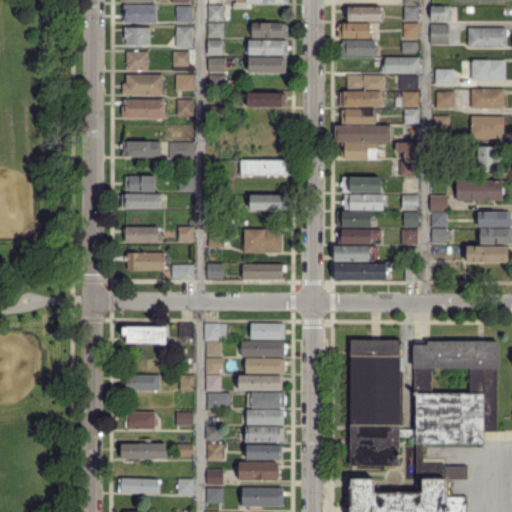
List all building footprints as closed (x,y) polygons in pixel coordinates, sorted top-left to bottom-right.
[(247,9),(234,9),(234,4),(236,4),(235,0),(288,0),(288,3),(247,3),(247,9)] [(122,23),(122,13),(124,13),(124,5),(155,5),(156,23),(122,23)] [(208,21),(208,6),(223,6),(224,21),(208,21)] [(418,21),(405,21),(405,7),(418,8),(418,21)] [(449,20),(432,20),(432,7),(449,8),(449,20)] [(177,22),(177,8),(192,8),(192,22),(177,22)] [(380,20),(347,20),(347,8),(381,8),(380,20)] [(252,38),(252,24),(281,23),(281,24),(285,25),(285,27),(288,27),(288,30),(287,30),(287,35),(285,35),(285,37),(281,37),(252,38)] [(404,38),(404,25),(418,24),(418,38),(404,38)] [(223,38),(208,37),(208,25),(223,25),(223,38)] [(368,36),(338,36),(338,30),(337,30),(337,28),(339,28),(339,25),(371,26),(371,33),(368,33),(368,36)] [(432,43),(432,26),(448,26),(448,43),(432,43)] [(126,44),(126,38),(124,38),(125,28),(148,28),(148,44),(126,44)] [(191,47),(177,46),(177,28),(191,28),(191,47)] [(506,47),(469,47),(469,29),(506,29),(506,31),(508,31),(508,37),(506,37),(506,47)] [(287,56),(249,55),(249,41),(286,41),(286,47),(290,47),(290,50),(287,50),(287,56)] [(374,55),(342,55),(342,48),(340,48),(340,45),(342,45),(342,41),(374,41),(374,48),(376,48),(376,51),(374,51),(374,55)] [(222,54),(208,54),(208,42),(222,42),(222,54)] [(416,52),(402,52),(402,43),(416,44),(416,52)] [(140,72),(137,72),(137,69),(126,69),(126,52),(135,52),(135,51),(138,51),(138,52),(147,52),(147,69),(140,69),(140,72)] [(188,71),(174,70),(174,53),(189,53),(189,66),(188,67),(188,71)] [(222,67),(208,67),(208,59),(223,59),(222,67)] [(249,73),(249,59),(285,59),(285,73),(249,73)] [(418,72),(385,72),(382,72),(382,69),(385,69),(385,59),(418,59),(418,72)] [(504,81),(472,81),(472,61),(505,61),(504,81)] [(452,84),(436,84),(436,70),(452,70),(452,84)] [(163,94),(123,94),(123,84),(126,84),(127,75),(162,76),(163,94)] [(194,90),(177,90),(176,76),(194,76),(194,90)] [(209,89),(209,76),(224,76),(224,89),(209,89)] [(347,90),(348,76),(385,76),(385,90),(347,90)] [(400,90),(400,77),(417,77),(417,90),(400,90)] [(472,108),(472,90),(503,90),(503,108),(472,108)] [(340,106),(340,92),(382,92),(381,106),(340,106)] [(222,107),(209,107),(209,93),(222,93),(222,107)] [(418,107),(403,106),(403,93),(418,93),(418,107)] [(453,107),(437,107),(437,93),(453,93),(453,107)] [(286,106),(247,106),(247,94),(286,95),(286,106)] [(181,118),(176,118),(176,115),(178,115),(178,100),(193,100),(193,116),(181,116),(181,118)] [(164,118),(124,118),(122,115),(123,108),(125,106),(125,101),(163,101),(164,118)] [(208,108),(225,109),(225,124),(209,124),(208,108)] [(418,124),(405,124),(405,110),(419,110),(418,124)] [(375,125),(342,125),(342,111),(375,111),(375,125)] [(439,137),(433,137),(433,117),(449,117),(448,131),(439,131),(439,137)] [(503,138),(472,138),(471,117),(503,117),(503,121),(506,121),(506,130),(503,130),(503,138)] [(335,141),(335,126),(390,126),(390,127),(392,127),(392,134),(390,134),(390,141),(335,141)] [(246,141),(246,128),(286,128),(286,141),(246,141)] [(123,157),(123,149),(120,149),(120,145),(123,145),(123,143),(160,143),(160,157),(123,157)] [(193,160),(169,159),(170,143),(193,143),(193,160)] [(376,159),(341,158),(341,144),(376,144),(376,150),(381,150),(381,157),(376,156),(376,159)] [(419,160),(404,159),(405,151),(396,151),(396,144),(419,144),(419,160)] [(220,158),(207,158),(207,145),(220,145),(220,158)] [(496,170),(477,170),(477,147),(497,147),(497,154),(499,155),(499,163),(497,163),(496,170)] [(241,175),(241,161),(290,161),(290,175),(241,175)] [(400,175),(400,163),(419,162),(419,175),(400,175)] [(436,176),(436,165),(453,165),(453,175),(436,176)] [(153,191),(129,191),(126,190),(126,177),(129,177),(154,177),(153,191)] [(193,192),(179,192),(179,185),(176,185),(176,178),(194,178),(193,192)] [(342,192),(342,187),(340,187),(340,183),(342,183),(342,178),(380,178),(380,192),(342,192)] [(223,192),(210,192),(210,180),(223,180),(223,192)] [(457,200),(457,182),(502,182),(502,190),(504,190),(504,195),(501,195),(501,200),(457,200)] [(160,208),(122,208),(122,194),(161,194),(160,208)] [(250,210),(250,196),(287,197),(287,210),(250,210)] [(382,210),(345,209),(345,205),(344,205),(342,205),(342,201),(344,201),(344,196),(382,196),(382,202),(386,202),(386,206),(382,206),(382,210)] [(417,209),(402,209),(402,196),(417,196),(417,209)] [(446,211),(431,211),(431,196),(446,196),(446,211)] [(478,226),(478,213),(510,212),(510,215),(511,215),(511,220),(510,220),(510,226),(478,226)] [(337,227),(337,213),(370,213),(370,227),(337,227)] [(417,226),(404,226),(404,213),(418,213),(417,226)] [(445,226),(432,226),(432,213),(445,213),(445,226)] [(157,242),(125,241),(125,227),(157,227),(157,242)] [(193,242),(179,242),(179,227),(193,227),(193,242)] [(209,247),(209,228),(223,228),(223,247),(209,247)] [(245,253),(245,230),(282,230),(281,253),(245,253)] [(370,244),(338,244),(338,236),(336,236),(336,233),(338,234),(338,230),(383,230),(383,234),(380,234),(380,239),(370,239),(370,244)] [(447,243),(432,243),(432,230),(447,230),(447,243)] [(511,240),(511,244),(478,244),(478,230),(511,230),(511,240)] [(402,243),(402,231),(417,231),(417,243),(402,243)] [(507,262),(467,261),(466,247),(507,247),(507,262)] [(374,262),(335,262),(335,248),(374,248),(374,262)] [(417,258),(403,257),(403,248),(417,248),(417,258)] [(168,269),(164,269),(164,268),(128,268),(128,261),(125,261),(125,257),(127,257),(127,253),(163,253),(163,266),(168,266),(168,269)] [(222,277),(206,277),(206,263),(222,263),(222,277)] [(335,280),(335,264),(384,265),(384,263),(391,263),(390,271),(386,271),(386,280),(335,280)] [(171,278),(171,264),(193,264),(193,278),(171,278)] [(243,280),(243,264),(282,265),(282,266),(286,266),(286,272),(282,272),(282,280),(243,280)] [(419,280),(405,280),(405,265),(419,265),(419,280)] [(193,338),(180,338),(180,324),(193,325),(193,338)] [(219,341),(206,341),(206,324),(218,324),(218,325),(225,325),(225,339),(219,339),(219,341)] [(283,338),(251,338),(251,324),(283,324),(283,338)] [(165,343),(126,342),(126,336),(122,336),(123,327),(165,327),(165,343)] [(241,356),(241,341),(284,342),(284,345),(287,345),(287,349),(285,349),(285,355),(284,355),(284,356),(241,356)] [(351,465),(351,341),(401,341),(400,465),(351,465)] [(221,356),(207,356),(207,342),(221,342),(221,356)] [(424,488),(417,488),(416,394),(414,394),(414,346),(427,346),(427,342),(497,342),(497,431),(484,431),(483,444),(423,444),(423,464),(446,464),(446,467),(466,466),(466,479),(445,480),(424,479),(424,488)] [(219,374),(207,374),(208,359),(222,359),(222,369),(219,369),(219,374)] [(284,373),(246,373),(246,359),(285,359),(285,367),(287,367),(287,371),(285,371),(284,373)] [(158,389),(124,389),(125,376),(159,376),(158,389)] [(193,390),(180,390),(180,376),(193,376),(193,390)] [(220,391),(206,391),(206,376),(220,377),(220,391)] [(239,390),(238,376),(282,376),(282,390),(239,390)] [(230,407),(208,407),(208,394),(230,393),(230,407)] [(249,407),(249,394),(284,394),(284,397),(286,397),(286,404),(284,404),(284,407),(249,407)] [(283,425),(247,424),(247,410),(283,410),(283,412),(285,412),(285,416),(283,416),(283,425)] [(154,428),(125,428),(125,421),(127,421),(127,416),(129,416),(129,413),(155,413),(154,418),(157,418),(157,421),(154,421),(154,428)] [(176,424),(176,413),(191,413),(191,424),(176,424)] [(219,438),(206,438),(206,427),(219,427),(219,438)] [(285,442),(246,441),(246,428),(285,428),(285,442)] [(139,461),(132,461),(132,458),(120,457),(120,444),(164,444),(165,458),(139,458),(139,461)] [(177,456),(177,445),(192,445),(192,456),(177,456)] [(223,458),(208,458),(208,445),(223,445),(223,458)] [(282,459),(248,459),(248,445),(282,445),(282,459)] [(277,479),(239,479),(239,463),(277,463),(277,479)] [(207,484),(207,470),(223,470),(222,484),(207,484)] [(178,493),(178,488),(176,488),(176,485),(178,485),(178,479),(192,479),(192,493),(178,493)] [(445,480),(445,486),(447,486),(447,497),(467,497),(467,511),(350,511),(351,480),(375,480),(374,493),(424,493),(424,488),(424,479),(445,480)] [(158,492),(118,492),(118,480),(122,480),(158,480),(158,481),(161,481),(161,484),(158,483),(158,492)] [(222,502),(207,502),(207,489),(222,489),(222,502)] [(282,506),(242,506),(242,489),(282,489),(282,506)]
